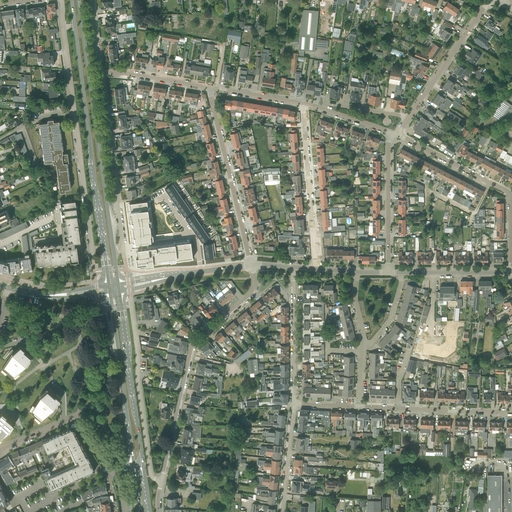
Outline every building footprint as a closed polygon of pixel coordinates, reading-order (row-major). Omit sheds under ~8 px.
[(117,4),(116,0),(112,1),(111,0),(110,0),(103,1),(103,5),(104,5),(105,8),(115,7),(115,4),(117,4)] [(395,10),(394,15),(395,15),(399,11),(400,6),(403,6),(405,1),(408,2),(408,0),(401,0),(401,2),(396,2),(395,7),(395,10)] [(408,0),(408,2),(407,6),(408,6),(409,6),(410,7),(410,6),(412,7),(417,8),(417,7),(418,4),(415,3),(415,1),(415,0),(408,0)] [(428,6),(430,0),(422,0),(421,4),(420,7),(423,8),(424,5),(428,6)] [(437,2),(432,0),(430,0),(428,6),(427,9),(426,10),(429,11),(433,12),(434,9),(437,2)] [(159,1),(151,2),(151,8),(153,8),(153,14),(156,13),(156,15),(161,15),(159,1)] [(447,15),(453,6),(447,2),(443,8),(442,11),(443,12),(443,13),(444,14),(441,19),(442,19),(439,23),(441,25),(442,25),(443,24),(444,21),(444,20),(445,19),(446,16),(447,15)] [(55,12),(54,4),(47,4),(48,9),(47,9),(48,19),(52,19),(52,12),(55,12)] [(446,16),(445,19),(448,20),(452,14),(454,16),(453,17),(456,20),(461,13),(458,11),(459,10),(453,6),(447,15),(446,16)] [(34,22),(32,8),(26,9),(28,17),(30,17),(31,23),(32,30),(35,29),(35,26),(34,22)] [(24,20),(24,17),(23,9),(16,10),(17,17),(16,17),(17,25),(18,29),(21,29),(20,25),(22,24),(21,20),(24,20)] [(298,48),(298,50),(315,51),(315,48),(321,48),(322,41),(316,40),(316,36),(318,16),(318,11),(309,10),(304,9),(301,9),(301,16),(299,29),(299,32),(299,35),(299,40),(298,48)] [(10,25),(8,10),(1,11),(3,19),(5,19),(6,25),(7,30),(10,29),(10,25)] [(494,27),(497,23),(499,25),(501,22),(494,16),(491,21),(489,20),(485,25),(486,26),(484,28),(486,30),(488,27),(489,28),(488,28),(499,35),(501,32),(494,27)] [(116,17),(111,17),(106,18),(106,19),(105,19),(105,20),(106,25),(106,26),(117,24),(117,20),(116,20),(116,17)] [(147,25),(142,25),(142,21),(138,21),(138,28),(146,29),(147,25)] [(118,28),(117,24),(106,26),(107,31),(107,32),(108,32),(108,33),(118,32),(117,28),(118,28)] [(451,34),(446,30),(448,27),(443,24),(442,25),(441,25),(439,28),(440,29),(438,32),(440,34),(440,35),(441,36),(441,37),(444,39),(444,40),(445,39),(446,40),(451,34)] [(240,40),(241,33),(228,30),(227,35),(227,38),(240,40)] [(487,43),(493,34),(488,31),(483,38),(478,35),(475,40),(478,42),(477,43),(487,50),(490,45),(487,43)] [(33,49),(32,36),(29,37),(32,51),(38,50),(37,48),(33,49)] [(441,48),(437,45),(435,44),(434,44),(432,42),(429,47),(431,49),(437,54),(441,48)] [(118,43),(114,44),(109,45),(109,48),(108,48),(109,53),(120,52),(120,50),(116,50),(116,48),(118,48),(118,43)] [(244,45),(241,45),(239,57),(247,58),(249,46),(248,46),(249,44),(245,44),(244,45)] [(437,54),(431,49),(429,47),(427,47),(425,49),(429,52),(427,55),(433,59),(437,54)] [(473,49),(471,53),(468,50),(464,56),(474,63),(480,54),(473,49)] [(50,52),(45,53),(38,54),(39,62),(44,61),(44,65),(54,64),(53,55),(46,56),(46,53),(50,52)] [(117,60),(117,57),(117,55),(121,54),(120,52),(109,53),(109,59),(110,58),(111,62),(119,61),(119,59),(117,60)] [(410,54),(408,58),(415,61),(416,61),(414,64),(414,65),(416,67),(414,69),(415,69),(413,73),(416,75),(419,72),(422,75),(425,71),(427,70),(427,69),(427,68),(425,66),(428,62),(424,60),(410,54)] [(198,62),(199,59),(197,58),(196,62),(195,65),(196,65),(196,66),(191,65),(190,73),(196,74),(198,62)] [(210,64),(207,63),(204,63),(202,75),(208,76),(209,68),(210,68),(210,64)] [(224,79),(229,79),(229,80),(228,80),(229,80),(231,80),(231,81),(231,80),(232,80),(234,70),(229,69),(230,65),(224,64),(223,71),(226,72),(224,79)] [(484,84),(488,77),(471,68),(469,71),(465,67),(464,69),(458,65),(453,72),(459,76),(458,77),(462,80),(465,75),(467,76),(470,73),(482,81),(481,82),(484,84)] [(239,73),(238,81),(241,81),(241,83),(244,83),(245,82),(246,75),(247,68),(240,67),(239,73)] [(256,70),(247,68),(246,75),(245,82),(252,83),(253,76),(255,77),(256,70)] [(262,80),(261,85),(265,85),(264,86),(273,88),(273,87),(274,87),(274,82),(275,82),(276,80),(275,80),(275,79),(273,78),(274,72),(271,71),(271,69),(264,68),(263,77),(262,80)] [(55,72),(51,73),(49,73),(49,69),(41,70),(43,81),(56,80),(55,72)] [(400,75),(401,73),(391,70),(389,78),(400,80),(401,75),(400,75)] [(325,85),(327,72),(323,71),(321,81),(322,81),(322,82),(319,82),(319,83),(315,82),(315,85),(314,85),(313,94),(320,95),(322,85),(325,85)] [(305,80),(304,80),(300,79),(301,72),(296,72),(295,81),(294,87),(297,87),(297,91),(298,91),(298,92),(299,93),(300,93),(301,93),(301,92),(303,92),(305,80)] [(294,87),(295,81),(286,79),(286,78),(282,78),(280,87),(284,87),(284,89),(291,90),(291,87),(294,87)] [(446,82),(445,83),(455,89),(459,93),(464,96),(466,93),(461,89),(461,90),(459,89),(461,87),(459,86),(459,85),(458,85),(455,82),(454,83),(452,82),(448,79),(447,80),(446,80),(446,82)] [(313,94),(314,85),(310,85),(311,80),(308,80),(306,93),(313,94)] [(355,101),(357,85),(358,84),(358,82),(351,81),(349,89),(353,90),(353,92),(352,91),(351,95),(350,97),(351,97),(350,100),(355,101)] [(395,108),(398,89),(399,83),(396,82),(393,98),(392,98),(391,102),(391,104),(391,107),(395,108)] [(58,91),(57,87),(52,88),(52,84),(43,83),(43,90),(49,91),(50,96),(58,95),(58,92),(58,91)] [(365,83),(362,83),(361,84),(358,84),(357,85),(355,101),(359,102),(359,99),(360,99),(360,97),(360,93),(363,93),(363,91),(365,83)] [(456,97),(459,93),(455,89),(445,83),(443,87),(449,91),(448,92),(451,94),(456,97),(454,100),(460,104),(462,100),(456,97)] [(143,92),(144,85),(138,84),(137,90),(134,90),(133,94),(133,96),(136,96),(137,94),(142,95),(143,92)] [(337,84),(334,97),(339,98),(339,95),(340,95),(340,93),(342,93),(343,87),(342,87),(343,85),(337,84)] [(466,86),(464,85),(463,85),(461,88),(467,92),(468,92),(471,94),(473,91),(466,86)] [(497,94),(501,89),(497,86),(492,91),(497,94)] [(115,89),(115,96),(124,95),(124,91),(126,91),(126,88),(115,89)] [(398,89),(395,108),(399,109),(400,107),(404,108),(405,101),(402,101),(402,96),(400,96),(401,90),(398,89)] [(491,103),(497,94),(492,91),(487,99),(491,103)] [(511,110),(511,94),(507,91),(502,98),(501,97),(489,114),(490,115),(498,121),(499,122),(499,121),(502,118),(505,120),(511,110)] [(198,94),(192,93),(190,99),(190,104),(196,105),(198,94)] [(452,102),(448,99),(444,97),(444,98),(438,94),(435,98),(445,104),(447,106),(450,108),(453,104),(460,109),(462,105),(460,104),(454,100),(452,102)] [(125,100),(124,95),(115,96),(116,104),(128,102),(127,99),(125,100)] [(433,100),(433,101),(437,104),(439,105),(438,106),(443,110),(443,109),(444,109),(446,109),(447,106),(445,104),(435,98),(434,98),(433,100)] [(229,112),(231,100),(225,99),(225,100),(224,99),(223,104),(225,104),(224,108),(224,109),(225,111),(229,112)] [(438,119),(435,117),(433,116),(435,112),(428,107),(424,113),(428,115),(427,117),(435,122),(434,124),(440,128),(443,124),(437,120),(438,119)] [(294,116),(295,111),(289,110),(288,117),(287,117),(287,119),(290,119),(290,121),(294,122),(295,116),(294,116)] [(463,120),(449,111),(446,115),(460,125),(463,120)] [(148,112),(147,119),(154,120),(155,113),(148,112)] [(498,121),(490,115),(484,122),(492,128),(498,121)] [(440,129),(428,120),(426,119),(422,116),(416,125),(427,133),(429,130),(426,129),(428,125),(438,132),(440,129)] [(210,130),(208,124),(207,124),(206,121),(205,117),(198,119),(200,125),(196,126),(198,133),(200,132),(210,130)] [(21,124),(19,118),(12,119),(9,121),(11,124),(13,123),(15,126),(21,124)] [(68,154),(63,155),(63,150),(64,150),(63,147),(63,145),(62,145),(61,137),(62,137),(61,135),(61,134),(61,132),(60,132),(59,124),(60,124),(60,122),(60,121),(54,122),(54,119),(48,120),(48,123),(39,124),(39,126),(40,126),(41,134),(40,134),(41,136),(41,139),(42,139),(43,147),(42,147),(42,150),(42,152),(44,152),(45,161),(44,161),(44,163),(45,163),(52,162),(53,165),(56,164),(60,193),(66,192),(65,190),(70,189),(70,185),(71,185),(70,182),(70,180),(69,180),(68,172),(69,172),(69,169),(69,167),(67,167),(67,163),(69,163),(68,154)] [(143,124),(140,119),(134,120),(119,122),(120,129),(124,128),(124,129),(129,129),(128,126),(143,124)] [(155,120),(155,121),(158,129),(168,127),(167,122),(155,120)] [(319,126),(318,130),(319,130),(319,132),(320,133),(319,136),(322,137),(323,133),(324,131),(327,122),(321,120),(319,126)] [(333,123),(327,122),(324,131),(330,133),(331,130),(331,129),(333,123)] [(335,129),(333,135),(339,137),(340,133),(342,127),(337,125),(335,129)] [(430,134),(427,133),(416,125),(413,129),(414,130),(413,132),(420,136),(422,134),(427,137),(430,134)] [(461,135),(465,137),(469,131),(465,128),(461,135)] [(147,130),(144,131),(146,139),(149,139),(153,139),(150,135),(147,130)] [(211,137),(210,130),(200,132),(202,142),(205,141),(210,140),(209,137),(211,137)] [(240,134),(237,135),(236,130),(232,131),(232,133),(230,134),(232,140),(241,138),(240,134)] [(364,134),(358,132),(356,138),(354,143),(360,144),(361,140),(362,140),(364,134)] [(17,140),(16,138),(15,135),(14,133),(9,137),(12,142),(17,140)] [(370,146),(371,143),(373,137),(368,135),(365,144),(368,145),(367,148),(365,152),(368,153),(371,154),(371,152),(372,150),(369,149),(370,146)] [(483,146),(487,138),(481,135),(477,143),(483,146)] [(379,139),(373,137),(371,143),(370,146),(375,148),(376,145),(377,145),(379,139)] [(240,145),(239,142),(242,142),(241,138),(232,140),(233,147),(236,146),(236,149),(247,146),(249,146),(248,143),(240,145)] [(158,146),(153,139),(149,139),(150,147),(158,146)] [(142,143),(141,140),(120,143),(121,146),(122,146),(122,148),(132,147),(132,144),(134,143),(135,144),(142,143)] [(211,143),(210,140),(205,141),(208,150),(214,149),(213,142),(211,143)] [(495,149),(498,144),(492,141),(489,146),(490,147),(495,149)] [(461,143),(456,150),(455,151),(458,153),(464,156),(467,150),(468,147),(461,143)] [(447,145),(445,149),(453,154),(455,150),(447,145)] [(248,149),(247,146),(236,149),(237,152),(235,152),(236,159),(243,157),(247,156),(245,150),(248,149)] [(216,155),(214,149),(208,150),(210,159),(214,158),(214,156),(216,155)] [(404,158),(407,152),(401,149),(398,155),(404,158)] [(298,161),(298,154),(297,150),(293,151),(282,151),(278,152),(278,153),(278,155),(286,155),(291,154),(292,162),(298,161)] [(469,159),(472,153),(467,150),(464,156),(469,159)] [(474,162),(477,156),(475,155),(477,151),(474,150),(472,153),(469,159),(474,162)] [(377,160),(377,157),(377,152),(371,152),(371,154),(368,153),(367,157),(373,157),(373,159),(372,167),(379,167),(379,160),(377,160)] [(409,160),(412,155),(407,152),(404,158),(409,160)] [(484,156),(479,153),(478,156),(477,156),(474,162),(480,165),(484,156)] [(136,157),(134,157),(133,155),(124,156),(125,160),(124,160),(124,164),(134,163),(136,162),(136,157)] [(415,163),(418,157),(412,155),(409,160),(415,163)] [(485,168),(488,162),(484,159),(483,159),(484,159),(485,156),(484,156),(480,165),(485,168)] [(245,167),(243,157),(236,159),(238,165),(240,165),(241,168),(245,167)] [(420,166),(423,160),(418,157),(415,163),(420,166)] [(215,161),(214,158),(210,159),(203,161),(204,165),(207,165),(208,170),(209,170),(219,167),(217,161),(215,161)] [(490,158),(489,162),(488,162),(485,168),(491,170),(494,165),(496,161),(490,158)] [(426,169),(429,163),(423,160),(420,166),(426,169)] [(299,169),(298,161),(292,162),(292,167),(290,167),(290,173),(294,172),(299,172),(299,169)] [(137,170),(136,162),(134,163),(124,164),(125,168),(126,168),(126,171),(137,170)] [(429,163),(426,169),(431,172),(434,166),(429,163)] [(148,164),(138,168),(140,173),(148,170),(152,169),(150,165),(148,164)] [(318,169),(319,177),(325,176),(329,176),(329,172),(324,172),(324,169),(327,169),(332,169),(332,165),(327,166),(323,166),(318,166),(318,169)] [(496,173),(499,167),(494,165),(491,170),(496,173)] [(248,166),(245,167),(241,168),(241,170),(239,171),(241,177),(250,175),(248,166)] [(434,166),(431,172),(436,174),(437,175),(440,169),(434,166)] [(46,175),(44,170),(47,169),(47,167),(43,168),(44,169),(36,172),(38,178),(46,175)] [(220,174),(219,167),(209,170),(210,176),(206,177),(207,180),(214,178),(219,177),(218,174),(220,174)] [(379,174),(379,167),(372,167),(370,167),(370,170),(373,171),(373,177),(377,177),(377,174),(379,174)] [(502,176),(505,170),(499,167),(496,173),(502,176)] [(442,177),(445,172),(440,169),(437,175),(436,174),(435,178),(437,179),(439,176),(442,177)] [(507,179),(510,173),(505,170),(502,176),(507,179)] [(448,180),(451,174),(445,172),(442,177),(439,183),(442,184),(444,182),(446,179),(448,180)] [(453,183),(456,177),(451,174),(448,180),(447,183),(452,186),(453,183)] [(252,181),(251,175),(250,175),(241,177),(242,184),(244,183),(245,186),(249,185),(248,182),(252,181)] [(139,176),(131,177),(126,177),(127,185),(135,184),(134,180),(139,180),(139,176)] [(215,183),(213,184),(214,188),(216,187),(223,186),(221,179),(219,180),(219,177),(214,178),(215,183)] [(377,180),(377,177),(373,177),(371,177),(371,186),(373,186),(379,187),(379,180),(377,180)] [(459,186),(462,180),(456,177),(453,183),(459,186)] [(464,189),(467,183),(462,180),(459,186),(464,189)] [(10,185),(14,183),(13,181),(8,183),(6,184),(7,184),(4,186),(5,189),(11,186),(10,185)] [(470,192),(473,186),(467,183),(464,189),(463,192),(468,194),(470,192)] [(172,184),(165,189),(168,193),(175,188),(172,184)] [(253,184),(249,185),(245,186),(246,189),(243,189),(245,196),(254,194),(255,193),(253,184)] [(225,192),(223,186),(216,187),(219,196),(219,197),(223,196),(223,193),(225,192)] [(330,186),(328,187),(324,187),(320,187),(320,190),(320,198),(326,197),(326,193),(331,193),(330,186)] [(475,194),(478,189),(473,186),(470,192),(475,194)] [(175,188),(168,193),(170,197),(178,192),(175,188)] [(140,193),(139,191),(139,189),(127,190),(127,191),(128,191),(129,198),(128,198),(136,197),(136,194),(140,193)] [(478,189),(475,194),(474,196),(477,197),(476,199),(479,201),(481,197),(484,191),(478,189)] [(178,192),(170,197),(173,201),(181,196),(178,192)] [(295,199),(291,200),(291,204),(295,204),(302,204),(301,196),(301,193),(296,194),(296,196),(295,196),(295,199)] [(256,199),(254,194),(245,196),(247,202),(249,202),(249,205),(254,204),(258,203),(257,199),(256,199)] [(181,196),(173,201),(176,205),(183,200),(181,196)] [(224,198),(223,196),(219,197),(219,196),(212,198),(212,201),(219,199),(221,206),(227,204),(226,198),(224,198)] [(377,199),(377,196),(373,196),(368,196),(368,200),(373,200),(372,206),(379,206),(379,199),(377,199)] [(405,202),(405,196),(400,196),(400,199),(398,199),(398,206),(405,206),(408,206),(408,202),(405,202)] [(6,199),(3,201),(1,198),(0,198),(0,206),(1,206),(8,203),(6,199)] [(82,248),(79,226),(81,226),(80,224),(80,222),(78,222),(76,200),(54,203),(58,236),(35,239),(38,265),(67,261),(67,260),(70,259),(71,261),(79,260),(78,249),(82,248)] [(183,200),(176,205),(179,209),(186,204),(183,200)] [(129,202),(126,202),(131,244),(133,244),(133,249),(132,249),(132,250),(135,249),(138,267),(193,260),(190,239),(189,239),(189,240),(155,244),(154,235),(150,202),(150,201),(128,204),(128,203),(129,202)] [(186,204),(179,209),(181,213),(189,208),(186,204)] [(227,204),(221,206),(218,207),(219,210),(220,210),(220,212),(216,213),(217,217),(223,215),(228,214),(227,211),(229,211),(227,204)] [(328,219),(327,212),(338,211),(338,207),(326,208),(321,208),(322,211),(321,211),(322,219),(328,219)] [(189,208),(181,213),(184,217),(192,212),(189,208)] [(6,222),(12,219),(11,219),(15,217),(11,209),(7,210),(0,213),(0,228),(8,225),(6,222)] [(193,213),(185,218),(188,223),(196,218),(193,213)] [(258,222),(256,213),(249,214),(251,221),(253,221),(254,223),(258,222)] [(228,217),(228,214),(223,215),(224,220),(221,221),(222,225),(232,223),(230,216),(228,217)] [(303,219),(298,219),(296,219),(296,216),(288,217),(289,220),(292,220),(292,223),(293,223),(293,226),(294,226),(303,226),(303,219)] [(196,218),(188,223),(191,227),(198,222),(196,218)] [(328,219),(322,219),(322,227),(323,227),(323,230),(328,229),(328,227),(328,226),(331,226),(331,229),(331,231),(341,230),(340,226),(332,226),(332,223),(332,218),(328,219)] [(273,219),(262,221),(258,222),(254,223),(254,226),(252,226),(254,233),(260,231),(264,231),(263,224),(269,223),(270,226),(275,225),(273,219)] [(198,222),(191,227),(194,231),(201,225),(198,222)] [(233,229),(232,223),(222,225),(223,229),(226,228),(227,234),(232,233),(231,230),(233,229)] [(201,225),(194,231),(196,235),(204,229),(201,225)] [(204,229),(196,235),(199,238),(206,233),(204,229)] [(31,256),(34,256),(31,236),(38,233),(37,230),(28,234),(31,256)] [(263,241),(261,236),(260,231),(254,233),(255,240),(257,239),(258,242),(263,241)] [(206,233),(199,238),(202,243),(209,238),(206,233)] [(233,235),(232,233),(227,234),(230,243),(236,241),(235,235),(233,235)] [(304,255),(304,248),(304,247),(302,247),(302,238),(309,239),(309,237),(299,236),(298,240),(298,244),(298,247),(298,255),(304,255)] [(229,253),(224,254),(225,258),(230,257),(237,255),(236,251),(236,248),(238,248),(236,241),(230,243),(227,243),(229,250),(229,253)] [(503,249),(494,248),(494,242),(490,242),(490,245),(490,257),(490,254),(493,254),(493,260),(503,260),(503,251),(503,249)] [(298,247),(298,244),(293,244),(293,246),(289,246),(289,254),(298,255),(298,247)] [(354,247),(354,250),(348,250),(348,259),(354,259),(354,256),(356,256),(356,247),(354,247)] [(332,258),(332,249),(327,249),(327,248),(323,248),(323,256),(326,256),(326,258),(332,258)] [(453,252),(450,252),(447,252),(447,255),(443,255),(443,263),(450,263),(450,255),(453,255),(453,252)] [(368,256),(368,263),(375,263),(375,261),(378,261),(378,256),(373,256),(372,256),(372,254),(368,254),(368,256)] [(32,268),(31,257),(8,260),(8,263),(5,262),(5,261),(0,260),(0,270),(0,271),(0,269),(3,270),(3,271),(4,270),(9,271),(9,273),(14,272),(14,270),(17,270),(17,272),(21,271),(21,269),(24,269),(24,271),(29,270),(29,268),(32,268)] [(234,285),(231,281),(224,281),(230,289),(234,285)] [(472,289),(472,286),(472,281),(466,281),(466,289),(466,293),(475,293),(475,289),(472,289)] [(491,294),(491,288),(492,288),(492,287),(493,286),(493,285),(492,284),(491,284),(491,281),(484,281),(484,288),(486,288),(486,294),(486,296),(486,306),(491,306),(491,304),(491,296),(488,296),(488,294),(491,294)] [(407,284),(405,290),(414,293),(416,289),(420,291),(420,288),(407,284)] [(310,292),(310,295),(317,295),(317,301),(321,301),(321,295),(321,294),(318,294),(318,291),(317,291),(317,288),(317,285),(310,285),(310,292)] [(321,288),(321,294),(321,295),(324,295),(324,293),(329,293),(329,296),(332,296),(332,302),(336,302),(336,292),(332,292),(332,285),(324,285),(324,288),(321,288)] [(234,295),(231,291),(229,289),(227,286),(221,291),(223,294),(228,300),(234,295)] [(447,297),(447,286),(440,286),(439,294),(436,294),(436,292),(435,292),(435,301),(443,301),(443,297),(447,297)] [(454,286),(447,286),(447,297),(451,297),(451,301),(457,301),(457,299),(458,292),(457,294),(454,294),(454,286)] [(274,288),(268,293),(273,299),(279,294),(274,288)] [(413,297),(414,293),(405,290),(403,297),(404,297),(417,300),(418,298),(413,297)] [(228,300),(223,294),(221,291),(218,294),(215,296),(218,299),(222,305),(228,300)] [(170,294),(167,295),(168,300),(169,303),(175,302),(175,304),(176,308),(178,308),(186,297),(183,293),(177,294),(177,293),(174,294),(174,293),(170,294)] [(205,296),(202,299),(207,306),(208,306),(213,312),(214,313),(215,312),(215,311),(217,309),(212,302),(211,303),(209,301),(212,298),(212,299),(208,293),(207,293),(209,294),(205,297),(205,296)] [(273,299),(268,293),(262,298),(267,304),(273,299)] [(153,301),(152,302),(151,297),(144,298),(145,302),(143,302),(144,310),(154,309),(156,308),(156,306),(154,305),(153,305),(153,301)] [(416,303),(417,300),(404,297),(403,303),(411,305),(412,306),(413,302),(416,303)] [(263,305),(262,304),(259,300),(254,304),(258,309),(263,305)] [(411,306),(411,305),(403,303),(402,302),(400,309),(413,313),(414,310),(410,309),(411,306)] [(346,303),(341,304),(337,305),(333,306),(334,308),(338,307),(339,311),(348,309),(346,303)] [(208,306),(207,306),(205,308),(201,304),(199,306),(207,316),(207,315),(209,317),(214,313),(213,312),(208,306)] [(259,310),(258,309),(254,304),(249,308),(253,313),(254,313),(255,315),(257,313),(257,312),(259,310)] [(425,305),(423,310),(422,315),(427,317),(430,306),(425,305)] [(267,315),(271,312),(267,307),(265,309),(266,311),(262,314),(265,317),(267,315)] [(155,317),(154,309),(144,310),(145,318),(155,317)] [(336,316),(332,317),(332,319),(333,319),(335,318),(336,318),(348,315),(349,315),(348,309),(339,311),(340,315),(336,316)] [(413,315),(413,313),(400,309),(398,315),(408,317),(409,314),(413,315)] [(201,315),(199,313),(197,311),(191,316),(193,318),(190,320),(192,324),(190,325),(193,329),(201,323),(200,322),(204,319),(201,315)] [(246,311),(241,315),(248,322),(248,323),(253,320),(250,316),(246,311)] [(502,312),(495,315),(496,323),(499,323),(505,319),(504,317),(501,319),(499,320),(498,316),(503,314),(502,312)] [(248,322),(241,315),(237,319),(241,324),(241,323),(243,326),(248,322)] [(348,315),(336,318),(337,320),(338,324),(341,323),(350,321),(348,315)] [(407,321),(408,317),(398,315),(396,321),(410,325),(411,322),(407,321)] [(493,316),(485,316),(485,321),(485,324),(493,324),(493,322),(493,316)] [(162,333),(168,323),(162,320),(156,330),(162,333)] [(342,326),(338,327),(339,329),(352,326),(350,320),(350,321),(341,323),(342,326)] [(234,321),(229,325),(233,330),(236,335),(239,338),(242,336),(239,333),(240,332),(236,328),(238,326),(237,325),(234,321)] [(447,325),(447,327),(452,328),(452,330),(457,331),(457,326),(455,325),(452,325),(453,323),(448,322),(447,325)] [(406,333),(399,327),(395,324),(391,329),(391,330),(398,335),(400,333),(404,335),(406,333)] [(190,329),(185,327),(182,325),(179,331),(186,335),(190,329)] [(233,330),(229,325),(224,329),(228,334),(233,330)] [(339,329),(331,331),(332,334),(340,333),(339,332),(343,331),(344,334),(353,332),(352,326),(339,329)] [(446,329),(447,329),(446,332),(451,333),(451,335),(456,336),(457,331),(452,330),(452,328),(447,327),(447,329),(446,329)] [(401,337),(399,336),(398,335),(391,330),(388,334),(398,343),(399,341),(398,340),(401,337)] [(221,331),(215,337),(218,340),(219,342),(222,340),(225,343),(230,339),(226,334),(224,336),(224,335),(221,331)] [(355,338),(353,332),(344,334),(345,338),(341,339),(342,341),(355,338)] [(446,335),(446,337),(451,338),(451,340),(456,341),(456,336),(451,335),(451,333),(446,332),(446,335)] [(398,343),(388,334),(387,334),(383,339),(390,345),(393,342),(396,345),(398,343)] [(505,334),(504,334),(500,336),(496,338),(495,342),(507,337),(505,334)] [(170,340),(169,343),(187,347),(187,345),(188,345),(189,343),(188,342),(187,341),(187,340),(176,337),(175,342),(170,340)] [(445,339),(446,339),(445,342),(450,343),(450,345),(455,346),(456,341),(451,340),(451,338),(446,337),(446,339),(445,339)] [(383,339),(379,344),(382,347),(389,352),(391,351),(388,348),(390,345),(383,339)] [(206,344),(204,345),(214,357),(217,354),(215,352),(219,348),(217,345),(214,341),(211,344),(209,342),(208,342),(207,342),(206,343),(206,344)] [(445,345),(443,346),(449,354),(455,350),(455,346),(450,345),(450,343),(445,342),(445,345),(445,344),(445,345)] [(169,343),(169,347),(173,348),(172,352),(179,353),(180,351),(181,351),(186,352),(187,347),(169,343)] [(27,366),(33,357),(21,345),(13,352),(12,351),(2,367),(1,369),(7,373),(7,372),(15,378),(27,365),(27,366)] [(214,357),(204,345),(200,349),(201,350),(200,357),(206,359),(207,357),(205,355),(207,353),(211,359),(214,357)] [(238,364),(251,353),(256,349),(253,345),(248,349),(239,357),(235,360),(238,364)] [(439,347),(438,352),(441,352),(440,357),(444,358),(449,354),(443,346),(442,347),(441,347),(442,347),(439,347)] [(508,355),(504,348),(493,354),(497,361),(508,355)] [(230,351),(227,355),(233,359),(236,356),(237,355),(237,354),(232,349),(231,350),(230,351)] [(184,359),(179,358),(176,358),(177,355),(172,354),(171,359),(168,358),(167,362),(183,365),(184,359)] [(257,359),(253,360),(248,360),(249,373),(254,373),(254,374),(258,374),(257,359)] [(415,366),(416,360),(409,359),(406,370),(415,372),(415,366)] [(181,371),(183,365),(167,362),(166,365),(170,366),(170,370),(173,371),(173,370),(181,371)] [(197,363),(196,365),(197,365),(196,368),(211,371),(216,372),(217,369),(213,368),(207,367),(205,367),(205,364),(198,362),(197,363)] [(426,390),(427,382),(427,374),(424,374),(424,371),(422,370),(419,383),(424,384),(424,389),(421,389),(421,390),(419,390),(419,400),(426,400),(426,392),(426,390)] [(178,378),(174,377),(174,374),(164,371),(162,378),(167,379),(166,385),(176,388),(176,387),(177,387),(178,382),(177,382),(178,378)] [(195,376),(194,382),(209,386),(209,384),(206,383),(207,379),(204,378),(200,377),(195,376)] [(495,384),(495,377),(490,377),(490,389),(487,389),(487,393),(483,393),(483,402),(490,402),(490,400),(495,400),(495,393),(495,384)] [(208,388),(209,386),(194,382),(192,389),(197,390),(201,391),(202,387),(208,388)] [(318,387),(320,387),(320,383),(315,383),(315,388),(311,387),(311,397),(317,397),(317,396),(318,387)] [(466,394),(466,399),(470,399),(470,402),(476,402),(477,397),(477,394),(473,394),(473,387),(467,387),(466,394)] [(55,407),(60,399),(48,388),(39,395),(40,396),(29,409),(36,415),(35,417),(39,421),(41,420),(42,420),(56,408),(55,407)] [(207,394),(202,393),(197,392),(196,395),(196,396),(191,395),(190,399),(189,399),(189,401),(189,402),(199,405),(200,398),(204,399),(205,397),(206,398),(207,394)] [(162,413),(161,417),(169,417),(170,409),(173,410),(174,405),(169,405),(169,406),(166,406),(167,403),(161,403),(161,408),(161,413),(162,413)] [(191,423),(193,413),(197,414),(197,415),(203,416),(205,407),(199,406),(198,410),(193,409),(186,408),(184,422),(191,423)] [(299,411),(299,417),(313,419),(314,419),(314,415),(318,416),(318,417),(321,417),(321,420),(322,420),(325,420),(329,420),(329,415),(329,411),(308,410),(301,410),(299,411)] [(9,432),(15,423),(3,412),(0,414),(0,441),(8,432),(9,432)] [(285,423),(286,415),(278,414),(278,417),(274,417),(274,416),(271,415),(268,415),(268,421),(272,422),(277,422),(285,423)] [(297,420),(297,422),(298,422),(298,424),(315,426),(315,422),(312,421),(313,419),(299,417),(299,419),(297,420)] [(484,431),(484,427),(485,422),(478,422),(478,429),(478,436),(481,436),(483,440),(486,440),(487,437),(487,433),(487,432),(484,431)] [(184,428),(183,435),(190,437),(193,437),(195,437),(196,431),(198,431),(199,426),(199,425),(193,425),(192,425),(191,429),(189,429),(184,428)] [(74,429),(74,428),(73,428),(73,427),(72,427),(71,427),(70,427),(69,428),(41,440),(42,440),(48,455),(53,466),(42,471),(50,490),(95,470),(87,454),(87,455),(84,448),(81,442),(80,442),(77,436),(77,435),(74,429)] [(183,435),(181,442),(183,442),(183,446),(187,447),(194,448),(195,444),(189,443),(190,437),(183,435)] [(282,443),(283,437),(267,435),(267,439),(274,440),(273,442),(282,443)] [(301,437),(297,437),(296,440),(295,441),(295,442),(296,443),(296,444),(304,445),(305,445),(306,445),(308,445),(308,438),(301,437)] [(348,448),(350,448),(357,448),(361,448),(361,440),(357,440),(350,439),(350,443),(348,443),(348,448)] [(46,460),(41,450),(45,449),(45,448),(41,441),(41,440),(34,443),(42,460),(43,461),(46,460)] [(42,460),(34,443),(28,446),(32,455),(32,454),(35,453),(39,461),(42,460)] [(306,449),(306,445),(305,445),(304,445),(296,444),(296,445),(295,445),(295,447),(295,448),(295,451),(306,452),(306,449)] [(33,458),(32,455),(28,446),(18,451),(23,462),(24,462),(25,465),(28,464),(27,461),(33,458)] [(236,447),(235,454),(241,455),(241,452),(244,452),(245,448),(240,447),(236,447)] [(195,457),(192,456),(193,451),(182,449),(181,453),(182,454),(181,462),(191,464),(191,463),(194,464),(195,457)] [(280,458),(281,452),(260,449),(260,453),(272,455),(272,457),(280,458)] [(477,452),(477,457),(487,457),(487,449),(483,449),(483,452),(477,452)] [(23,462),(18,451),(11,454),(14,461),(15,461),(16,465),(20,463),(23,462)] [(0,474),(1,475),(1,476),(4,482),(5,482),(5,483),(6,485),(15,481),(8,470),(14,466),(10,460),(8,456),(2,459),(0,460),(0,474)] [(302,459),(299,459),(294,459),(294,465),(306,467),(306,466),(307,462),(302,462),(302,459)] [(240,463),(234,462),(233,470),(246,471),(247,463),(240,463)] [(279,473),(279,467),(264,465),(260,465),(260,468),(263,468),(263,469),(270,470),(270,472),(279,473)] [(313,474),(313,467),(306,466),(306,467),(294,465),(293,472),(300,473),(301,471),(304,471),(304,472),(305,473),(307,473),(308,474),(313,474)] [(26,470),(29,476),(39,471),(36,466),(26,470)] [(29,476),(26,470),(18,474),(20,479),(29,476)] [(178,470),(175,480),(180,481),(188,483),(189,483),(190,482),(190,479),(190,478),(191,473),(192,473),(192,472),(189,472),(186,471),(186,472),(178,470)] [(371,476),(370,480),(382,480),(383,472),(379,472),(379,477),(371,476)] [(501,511),(501,490),(501,485),(501,475),(487,475),(487,489),(485,489),(484,502),(483,511),(501,511)] [(277,488),(278,482),(262,480),(256,480),(256,485),(264,486),(264,485),(269,485),(268,488),(277,488)] [(314,488),(315,484),(308,484),(300,483),(300,481),(292,480),(291,486),(308,488),(313,488),(314,488)] [(92,497),(103,494),(107,492),(105,482),(100,484),(80,494),(83,501),(86,500),(92,497)] [(0,507),(3,506),(9,503),(9,502),(6,497),(5,496),(0,486),(0,507)] [(477,498),(477,490),(469,489),(468,490),(468,494),(469,495),(470,495),(469,506),(476,507),(481,507),(482,503),(476,503),(477,498)] [(230,497),(230,500),(240,501),(241,493),(231,492),(230,497)] [(380,511),(380,500),(380,494),(367,494),(367,500),(366,511),(380,511)] [(275,503),(276,497),(256,495),(255,498),(260,499),(267,500),(267,502),(275,503)] [(109,502),(109,501),(108,496),(103,497),(100,497),(92,499),(86,503),(87,507),(93,507),(93,504),(109,502)] [(166,505),(165,505),(166,509),(177,509),(177,505),(181,505),(181,498),(176,498),(171,498),(166,498),(166,505)] [(110,508),(109,502),(93,504),(93,507),(87,507),(89,510),(110,508)]
